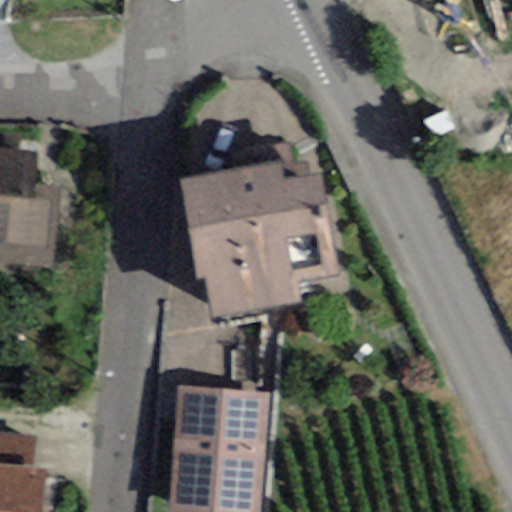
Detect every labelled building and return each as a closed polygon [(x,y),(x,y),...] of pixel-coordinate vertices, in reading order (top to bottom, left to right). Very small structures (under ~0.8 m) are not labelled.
[(0,264),(53,269),(60,188),(34,186),(37,149),(0,146),(0,264)] [(279,162),(179,181),(196,280),(205,278),(213,320),(300,304),(296,284),(338,276),(320,175),(283,181),(279,162)] [(259,511),(268,393),(178,386),(167,511),(259,511)] [(0,465),(32,468),(35,436),(0,432),(0,465)] [(0,511),(41,511),(45,469),(32,468),(0,465),(0,511)]
